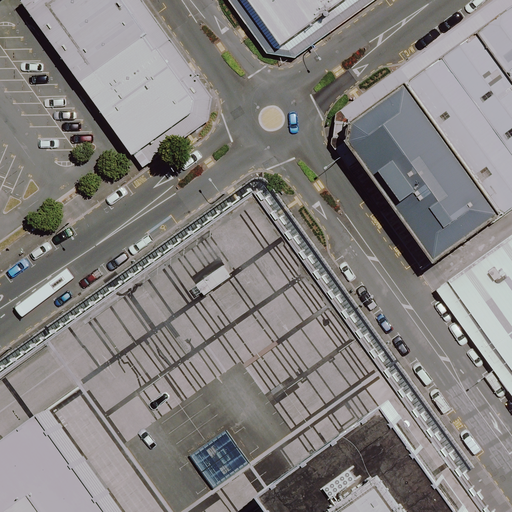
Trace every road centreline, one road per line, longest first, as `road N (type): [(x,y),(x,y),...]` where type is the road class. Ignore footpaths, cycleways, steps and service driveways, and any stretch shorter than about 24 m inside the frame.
road 1 (unclassified): [(288,139),(511,456)]
road 2 (tertiary): [(249,134),(0,307)]
road 3 (tertiary): [(436,0),(293,103)]
